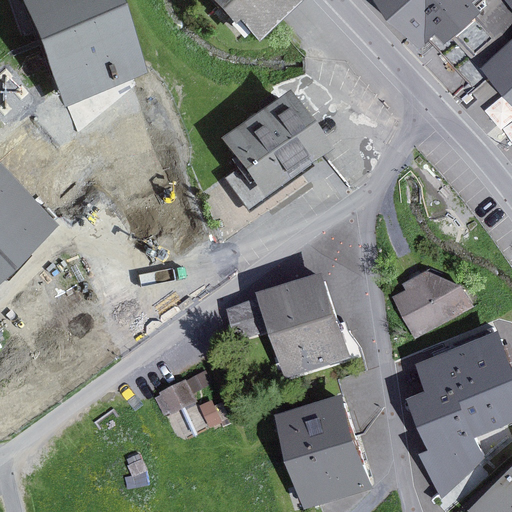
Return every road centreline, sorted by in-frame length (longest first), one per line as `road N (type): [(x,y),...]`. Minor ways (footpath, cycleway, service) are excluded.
road 1 (residential): [(1,461),(366,191)]
road 2 (residential): [(366,191),(380,340),(406,470),(425,511)]
road 3 (tertiary): [(337,0),(431,102)]
road 4 (tertiary): [(431,102),(511,193)]
